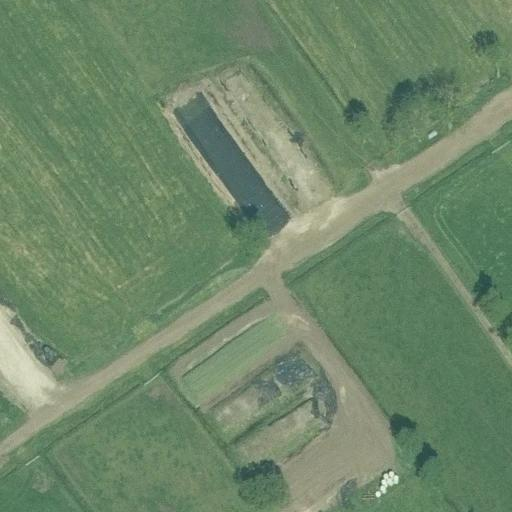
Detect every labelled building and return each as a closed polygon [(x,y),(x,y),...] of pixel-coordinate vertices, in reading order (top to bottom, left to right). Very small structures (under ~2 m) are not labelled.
[(266,125),(249,141),(265,159),(283,143),(266,125)] [(220,164),(236,194),(253,185),(237,155),(220,164)] [(18,391),(51,364),(40,350),(6,377),(18,391)] [(340,438),(326,445),(335,465),(350,458),(340,438)] [(356,503),(369,496),(361,482),(348,489),(356,503)]
